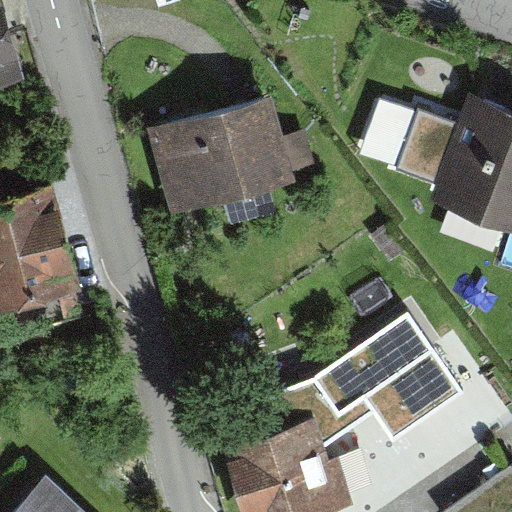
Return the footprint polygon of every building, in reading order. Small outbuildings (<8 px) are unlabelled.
[(0,0),(0,84),(26,77),(4,0),(0,0)] [(511,108),(471,94),(464,114),(416,96),(389,170),(436,187),(431,200),(511,230),(511,108)] [(296,184),(274,96),(149,127),(172,216),(296,184)] [(85,290),(57,180),(0,194),(0,328),(2,336),(79,316),(73,293),(85,290)] [(331,458),(317,414),(222,444),(243,511),(323,511),(354,502),(339,455),(331,458)] [(511,511),(511,465),(444,511),(511,511)] [(89,511),(49,473),(11,511),(89,511)]
